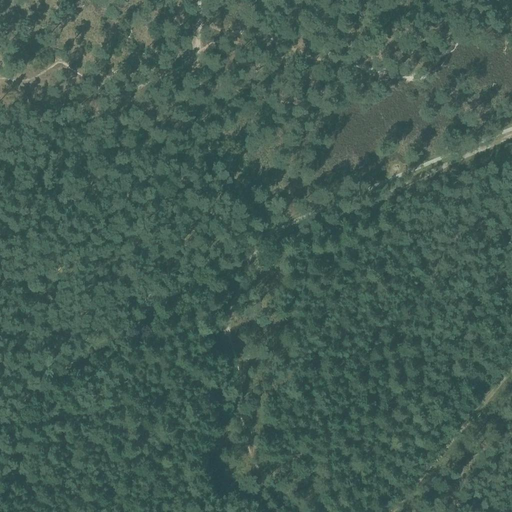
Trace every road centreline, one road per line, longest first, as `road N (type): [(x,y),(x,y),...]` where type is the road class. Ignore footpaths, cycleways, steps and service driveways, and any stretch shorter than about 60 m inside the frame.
road 1 (track): [(193,51),(210,149),(256,249)]
road 2 (track): [(511,372),(395,511)]
